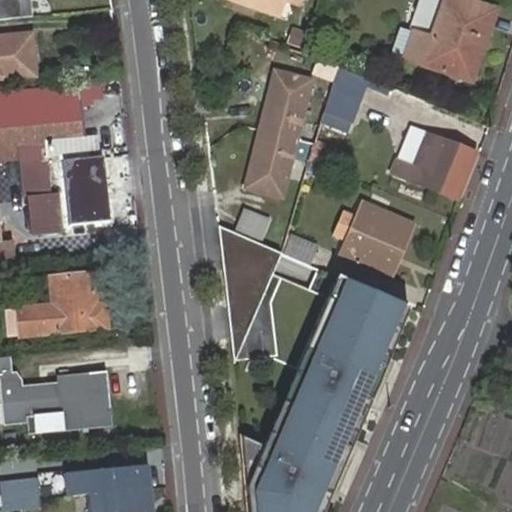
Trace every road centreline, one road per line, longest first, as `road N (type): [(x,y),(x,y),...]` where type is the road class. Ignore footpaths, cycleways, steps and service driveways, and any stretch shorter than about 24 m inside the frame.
road 1 (tertiary): [(196,511),(136,0)]
road 2 (secondary): [(387,511),(511,185)]
road 3 (unknown): [(384,99),(511,158)]
